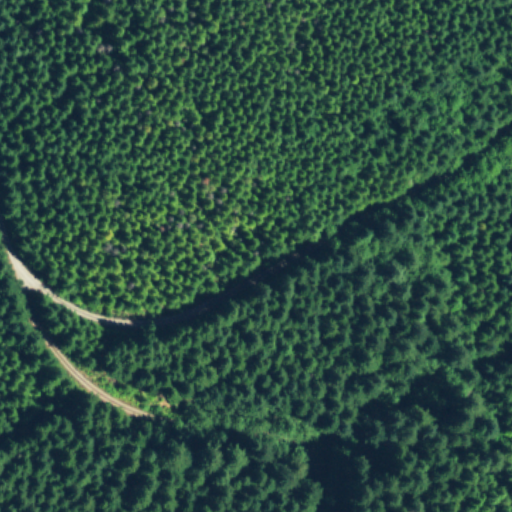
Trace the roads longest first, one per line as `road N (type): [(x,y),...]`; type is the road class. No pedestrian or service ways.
road 1 (track): [(9,254),(25,277),(86,318),(126,326),(181,319),(439,183),(511,133)]
road 2 (track): [(325,511),(330,499),(299,455),(181,443),(111,414),(57,358),(9,254)]
